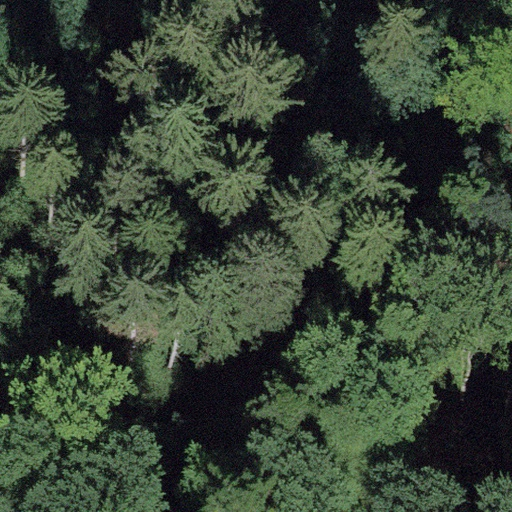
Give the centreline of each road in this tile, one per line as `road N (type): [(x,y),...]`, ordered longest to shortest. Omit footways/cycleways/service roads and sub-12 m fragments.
road 1 (track): [(511,276),(137,449),(0,492)]
road 2 (track): [(0,166),(511,56)]
